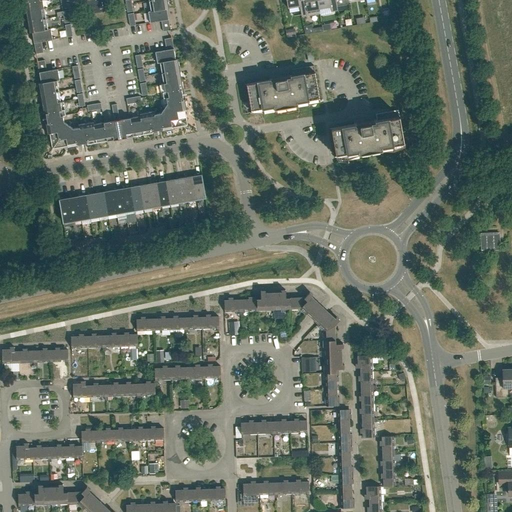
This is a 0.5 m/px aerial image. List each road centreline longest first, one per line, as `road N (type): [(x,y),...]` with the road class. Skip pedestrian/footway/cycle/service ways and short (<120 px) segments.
road 1 (tertiary): [(0,296),(255,240)]
road 2 (residential): [(5,438),(3,386),(65,383),(66,429),(36,437)]
road 3 (residential): [(236,404),(262,411),(280,402),(289,385),(286,366),(271,352),(250,350),(233,362),(227,382)]
road 4 (tertiary): [(400,246),(462,168),(467,139),(456,103)]
road 5 (tertiary): [(456,103),(454,156),(384,231)]
road 6 (residential): [(222,422),(206,414),(180,420),(169,452),(194,477),(214,475),(229,460)]
road 7 (tertiary): [(454,511),(432,363)]
road 8 (residential): [(250,130),(237,118),(229,74),(259,64),(257,52),(234,35)]
